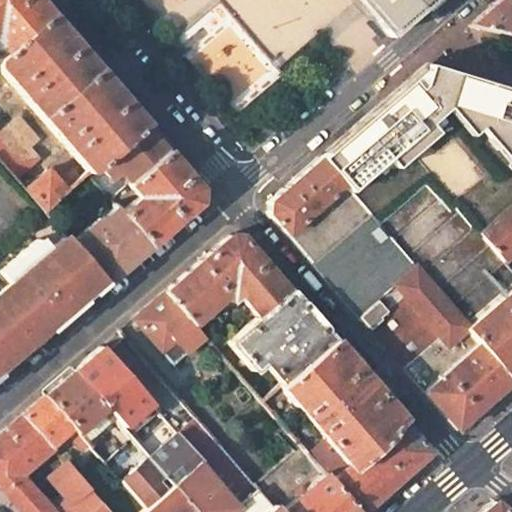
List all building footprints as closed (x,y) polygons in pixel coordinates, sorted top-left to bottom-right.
[(0,0),(0,49),(1,51),(0,52),(0,71),(87,172),(107,154),(140,125),(104,84),(68,43),(32,2),(30,0),(0,0)] [(354,0),(388,38),(430,0),(354,0)] [(511,33),(511,0),(497,0),(494,3),(483,13),(470,24),(511,33)] [(448,208),(450,206),(475,233),(511,200),(511,174),(505,167),(511,160),(511,91),(429,65),(351,132),(317,161),(363,214),(397,253),(448,208)] [(0,132),(0,161),(15,179),(38,158),(27,145),(37,136),(21,117),(1,134),(0,132)] [(112,160),(101,169),(111,180),(122,171),(130,179),(163,150),(147,132),(140,125),(107,154),(112,160)] [(130,179),(125,183),(136,195),(119,210),(149,245),(170,227),(196,204),(197,189),(163,150),(130,179)] [(267,201),(266,215),(307,263),(363,214),(317,161),(315,159),(283,187),(267,201)] [(48,168),(24,189),(42,210),(80,178),(72,169),(63,176),(67,181),(63,185),(48,168)] [(119,210),(114,204),(71,243),(106,282),(123,267),(149,245),(119,210)] [(397,253),(410,267),(455,319),(510,381),(511,379),(511,273),(475,233),(450,206),(448,208),(397,253)] [(397,253),(363,214),(307,263),(325,283),(354,316),(410,267),(397,253)] [(0,357),(8,351),(12,356),(36,336),(32,331),(56,310),(64,319),(106,282),(71,243),(64,234),(47,249),(36,237),(0,268),(0,269),(10,281),(0,288),(0,357)] [(258,317),(287,291),(239,237),(226,237),(186,272),(164,291),(192,324),(225,296),(231,303),(240,295),(258,317)] [(410,267),(354,316),(372,337),(403,310),(431,341),(455,319),(410,267)] [(192,324),(164,291),(131,320),(170,364),(203,336),(192,324)] [(305,312),(287,291),(258,317),(227,343),(250,370),(261,361),(280,383),(330,340),(305,312)] [(510,381),(455,319),(431,341),(451,364),(434,379),(422,366),(408,378),(454,430),(482,406),(510,381)] [(327,479),(356,511),(363,511),(385,493),(429,453),(370,386),(330,340),(280,383),(278,385),(344,461),(342,466),(327,479)] [(83,362),(70,373),(104,410),(147,459),(176,433),(100,347),(83,362)] [(53,388),(45,395),(74,427),(79,433),(104,410),(70,373),(53,388)] [(51,448),(74,427),(45,395),(28,409),(22,415),(51,448)] [(94,511),(102,505),(64,463),(47,479),(65,499),(52,511),(21,476),(52,449),(51,448),(22,415),(0,434),(0,492),(12,507),(16,511),(94,511)] [(193,417),(176,433),(147,459),(172,486),(195,511),(275,511),(252,485),(193,417)] [(104,434),(90,445),(106,462),(118,450),(104,434)] [(298,445),(252,485),(275,511),(281,511),(323,474),(298,445)] [(147,459),(123,481),(139,499),(148,508),(172,486),(147,459)] [(356,511),(327,479),(323,474),(281,511),(356,511)] [(148,508),(142,511),(195,511),(172,486),(148,508)] [(142,511),(148,508),(139,499),(123,511),(142,511)] [(509,511),(494,500),(479,511),(509,511)]
